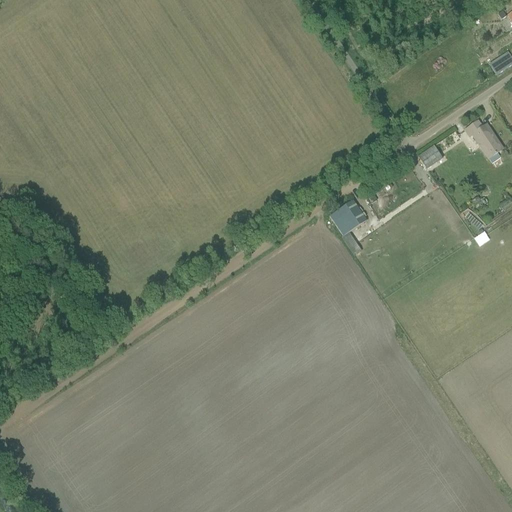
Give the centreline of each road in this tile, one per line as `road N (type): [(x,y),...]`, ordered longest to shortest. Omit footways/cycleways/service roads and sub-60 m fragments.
road 1 (track): [(0,423),(337,194)]
road 2 (unclassified): [(407,147),(306,0)]
road 3 (unclassified): [(407,147),(511,77)]
